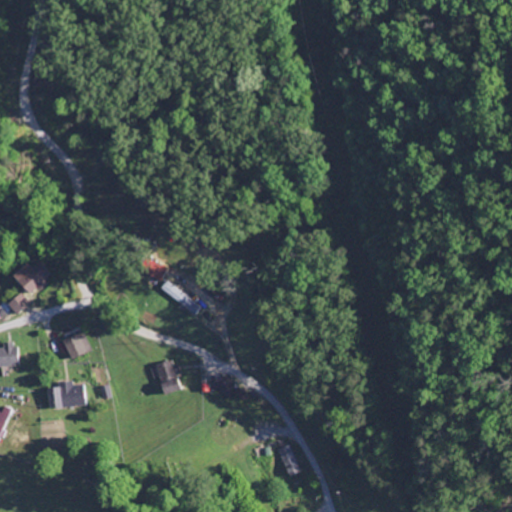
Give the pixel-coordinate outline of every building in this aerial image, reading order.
[(30,265),(15,278),(33,297),(54,278),(41,263),(34,270),(30,265)] [(161,284),(168,273),(156,266),(149,277),(161,284)] [(197,317),(202,310),(168,283),(162,291),(197,317)] [(9,306),(18,317),(31,305),(22,295),(9,306)] [(64,343),(72,361),(93,352),(84,334),(64,343)] [(0,369),(18,369),(17,344),(5,345),(5,350),(0,350),(0,369)] [(226,403),(237,398),(228,377),(217,381),(226,403)] [(87,407),(84,387),(74,388),(74,385),(48,388),(52,411),(87,407)] [(0,442),(13,411),(1,406),(0,409),(0,442)] [(278,452),(291,479),(302,474),(290,447),(278,452)]
